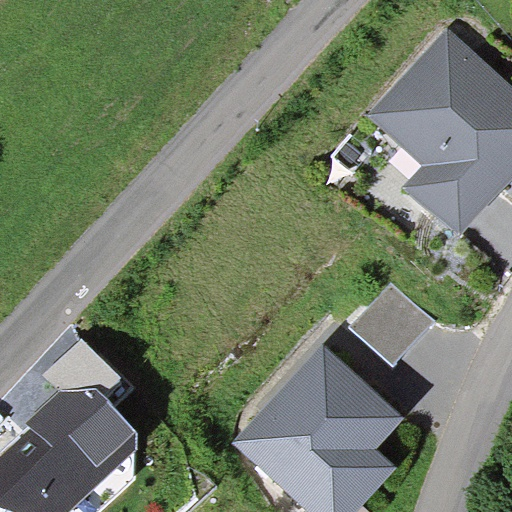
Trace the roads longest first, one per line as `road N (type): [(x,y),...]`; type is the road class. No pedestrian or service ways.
road 1 (unclassified): [(332,0),(0,345)]
road 2 (residential): [(448,511),(511,349)]
